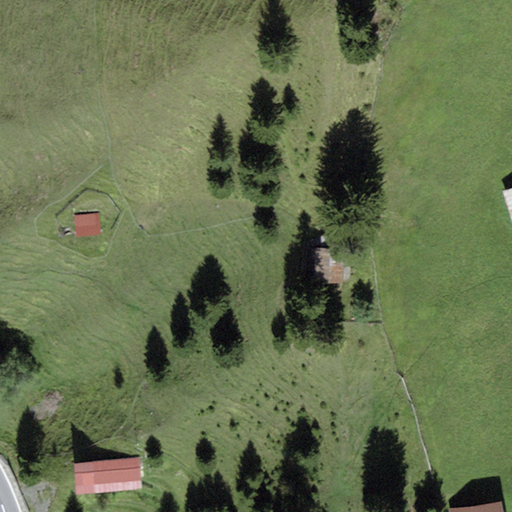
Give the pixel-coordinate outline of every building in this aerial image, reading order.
[(511,187),(502,190),(511,218),(511,187)] [(104,218),(82,220),(84,237),(106,235),(104,218)] [(315,247),(313,286),(343,287),(345,248),(315,247)] [(75,495),(142,490),(139,457),(73,462),(75,495)] [(502,511),(501,501),(449,509),(449,511),(502,511)]
